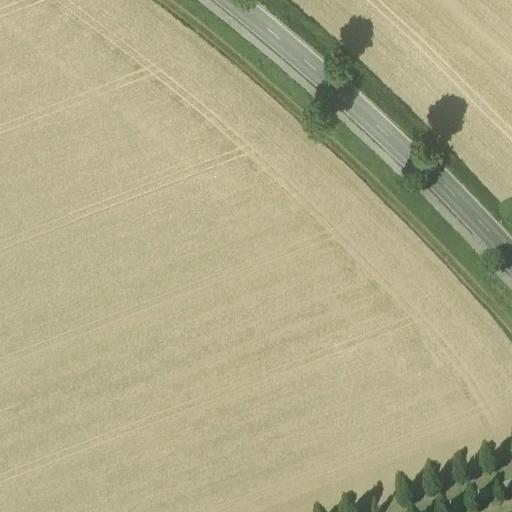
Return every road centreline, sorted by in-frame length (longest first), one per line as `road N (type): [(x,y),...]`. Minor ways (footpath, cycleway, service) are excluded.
road 1 (track): [(511,331),(365,181),(151,0)]
road 2 (tertiary): [(511,270),(425,177),(228,0)]
